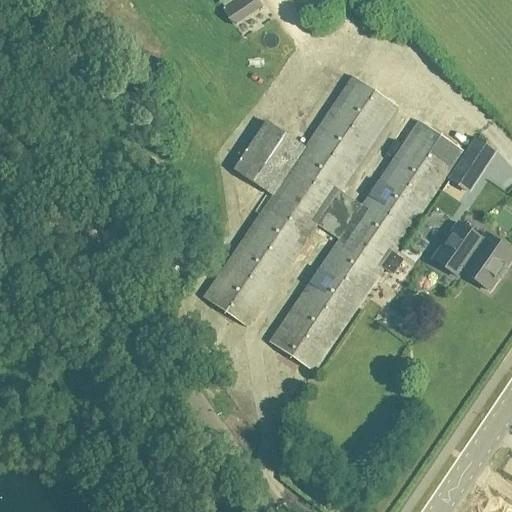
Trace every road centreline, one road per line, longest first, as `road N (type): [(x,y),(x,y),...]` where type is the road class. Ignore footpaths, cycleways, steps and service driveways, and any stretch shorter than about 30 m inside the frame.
road 1 (unclassified): [(282,511),(0,98)]
road 2 (tertiary): [(436,511),(511,400)]
